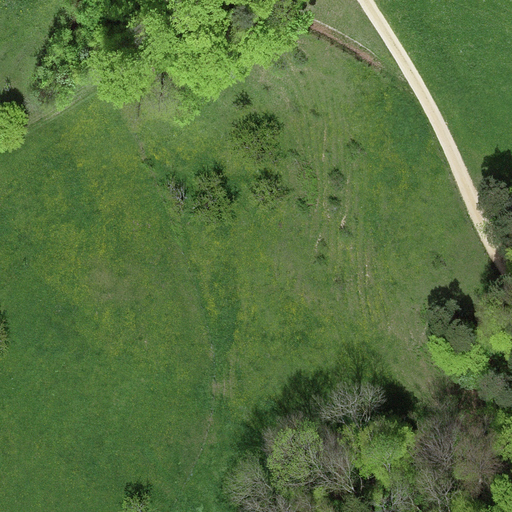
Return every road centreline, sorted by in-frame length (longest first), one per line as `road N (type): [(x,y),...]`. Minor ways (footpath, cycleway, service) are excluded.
road 1 (track): [(368,0),(511,275)]
road 2 (track): [(0,138),(211,0)]
road 3 (track): [(248,0),(287,10),(417,81)]
